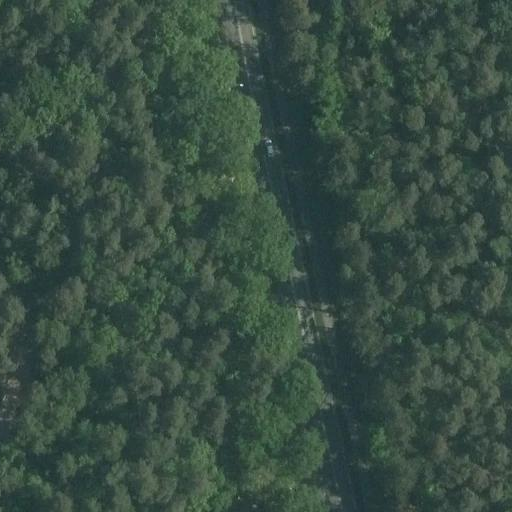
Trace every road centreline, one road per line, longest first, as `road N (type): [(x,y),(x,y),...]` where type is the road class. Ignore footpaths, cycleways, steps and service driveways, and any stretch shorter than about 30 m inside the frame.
road 1 (primary): [(340,511),(233,0)]
road 2 (track): [(0,279),(22,329),(23,363),(0,434)]
